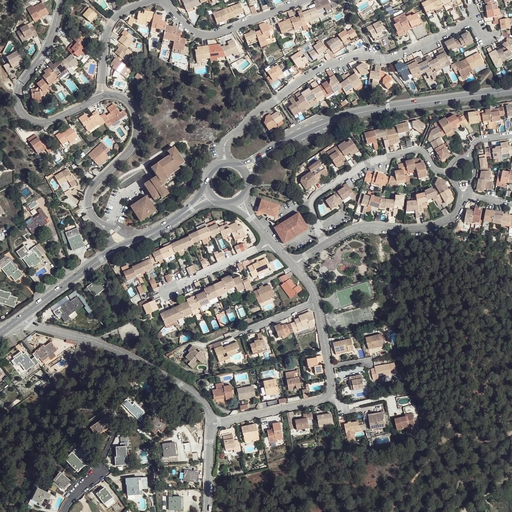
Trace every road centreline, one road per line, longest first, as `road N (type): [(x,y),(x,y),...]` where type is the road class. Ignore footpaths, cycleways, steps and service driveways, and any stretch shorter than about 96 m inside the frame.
road 1 (residential): [(224,160),(228,138),(315,71),(355,54),(394,57),(476,18)]
road 2 (secondary): [(262,155),(340,117),(511,90)]
road 3 (residential): [(16,321),(129,355),(194,394),(209,425)]
road 4 (residential): [(61,0),(17,104),(27,118),(43,121),(101,96)]
road 5 (residential): [(449,172),(419,148),(366,164),(311,201),(324,244)]
road 6 (residential): [(101,96),(126,100),(136,122),(132,144),(88,195),(105,226)]
road 7 (residential): [(324,244),(361,225),(416,229),(448,220),(457,212),(460,183)]
road 8 (residential): [(163,0),(208,35),(305,0)]
road 9 (residential): [(328,393),(209,425)]
road 10 (residential): [(101,96),(108,26),(151,0)]
